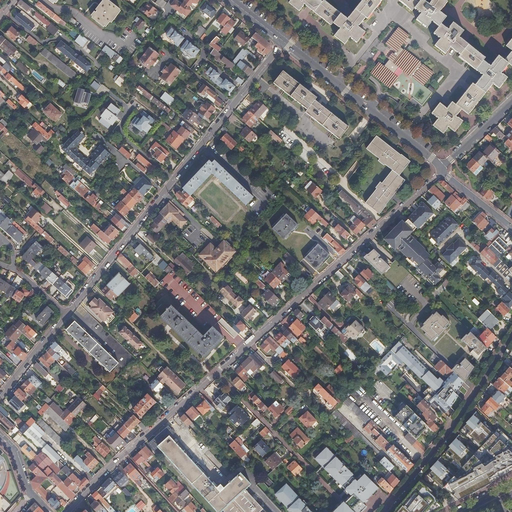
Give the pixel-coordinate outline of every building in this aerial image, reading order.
[(30,7),(21,0),(20,0),(19,1),(18,3),(27,11),(30,7)] [(91,18),(105,0),(101,0),(94,9),(96,10),(95,11),(93,10),(90,15),(91,16),(90,17),(91,18)] [(120,9),(108,0),(105,0),(91,18),(103,27),(108,22),(109,23),(120,9)] [(162,8),(166,4),(160,0),(156,0),(154,2),(162,8)] [(191,5),(185,0),(182,5),(178,2),(174,8),(182,14),(187,17),(191,11),(190,7),(191,5)] [(333,23),(341,13),(324,0),(323,1),(321,0),(292,0),(290,3),(300,12),(306,5),(331,26),(333,23)] [(415,7),(420,0),(362,0),(348,19),(341,13),(333,23),(341,29),(335,37),(345,45),(351,38),(357,43),(365,32),(359,27),(366,17),(367,18),(381,0),(400,0),(413,10),(415,7)] [(501,73),(508,63),(504,60),(498,55),(490,65),(483,59),(485,57),(459,36),(463,30),(453,21),(449,27),(450,27),(448,29),(441,24),(446,16),(440,11),(448,0),(432,0),(430,4),(424,0),(420,0),(415,7),(421,13),(417,18),(427,27),(433,20),(439,26),(434,32),(441,37),(435,44),(446,53),(451,46),(461,53),(460,55),(483,74),(475,84),(485,92),(492,83),(498,88),(506,77),(501,73)] [(61,18),(39,2),(36,5),(58,22),(61,18)] [(158,10),(149,3),(145,8),(143,7),(140,10),(149,17),(152,14),(154,16),(158,10)] [(200,10),(211,18),(216,12),(205,3),(200,10)] [(51,23),(36,12),(34,15),(45,24),(46,23),(49,26),(51,23)] [(18,13),(14,18),(30,32),(35,26),(18,13)] [(217,21),(224,27),(230,19),(223,13),(217,21)] [(135,26),(140,30),(145,23),(137,18),(135,21),(137,23),(135,26)] [(223,28),(222,30),(223,31),(222,32),(226,34),(227,33),(230,35),(234,29),(231,28),(235,23),(230,19),(224,27),(223,28)] [(51,23),(49,26),(46,29),(54,36),(54,35),(59,30),(51,23)] [(198,36),(201,39),(207,31),(200,26),(194,33),(196,35),(198,36)] [(15,41),(20,34),(12,27),(7,34),(6,34),(15,41)] [(372,73),(390,88),(398,78),(394,74),(400,66),(423,85),(433,72),(401,46),(405,40),(408,42),(410,39),(408,37),(409,35),(400,27),(387,43),(396,51),(384,66),(380,63),(372,73)] [(184,39),(172,29),(167,35),(168,38),(178,46),(184,39)] [(234,39),(244,46),(245,45),(249,39),(239,32),(234,39)] [(255,32),(251,37),(258,42),(255,46),(257,48),(256,49),(260,52),(261,51),(264,54),(266,55),(271,50),(270,44),(255,32)] [(88,39),(80,33),(74,42),(82,48),(88,39)] [(17,49),(2,36),(0,37),(0,46),(11,56),(17,49)] [(37,42),(30,36),(27,39),(34,46),(37,42)] [(209,45),(210,45),(214,49),(219,52),(221,49),(223,46),(218,42),(220,40),(216,37),(209,45)] [(74,63),(82,69),(83,68),(87,63),(88,62),(79,55),(79,56),(73,51),(73,50),(61,41),(55,48),(68,58),(68,57),(74,62),(74,63)] [(187,41),(181,49),(192,57),(195,57),(200,50),(187,41)] [(91,42),(87,47),(91,51),(95,46),(91,42)] [(102,50),(103,51),(116,61),(120,56),(106,45),(102,50)] [(138,61),(149,69),(152,65),(155,67),(159,61),(157,59),(160,55),(158,53),(150,47),(138,61)] [(232,63),(235,65),(248,75),(252,70),(253,69),(245,63),(244,64),(241,62),(247,53),(255,59),(257,57),(255,56),(252,54),(248,51),(243,47),(235,58),(232,63)] [(75,80),(79,75),(78,75),(75,72),(45,48),(41,53),(71,78),(75,80)] [(214,49),(211,53),(216,57),(214,58),(219,62),(221,61),(226,65),(229,67),(232,69),(235,65),(232,63),(227,60),(218,53),(219,52),(214,49)] [(0,59),(5,64),(2,67),(7,72),(8,72),(12,67),(0,56),(0,59)] [(19,62),(16,65),(26,74),(29,71),(19,62)] [(83,68),(82,69),(86,73),(92,65),(88,62),(87,63),(83,68)] [(161,78),(170,85),(181,71),(172,64),(168,68),(166,66),(161,72),(164,74),(161,78)] [(210,79),(217,84),(221,79),(218,76),(220,75),(211,68),(208,71),(208,74),(211,77),(210,79)] [(306,111),(339,138),(349,126),(315,99),(317,97),(283,70),(274,82),(307,109),(306,111)] [(23,90),(25,88),(9,73),(5,77),(10,81),(11,80),(19,88),(20,87),(23,90)] [(221,79),(217,84),(224,90),(226,88),(229,91),(232,91),(235,87),(226,80),(225,81),(221,79)] [(94,80),(91,85),(97,90),(101,85),(94,80)] [(468,114),(485,92),(475,84),(473,82),(456,104),(452,101),(447,107),(440,102),(432,112),(438,117),(433,124),(443,133),(448,126),(454,131),(463,121),(456,115),(461,108),(468,114)] [(214,103),(219,107),(223,101),(218,97),(215,95),(216,93),(203,83),(198,91),(204,95),(207,98),(214,103)] [(149,100),(152,96),(139,86),(138,85),(136,87),(138,88),(144,93),(142,94),(149,100)] [(78,88),(74,102),(81,104),(82,102),(89,103),(91,93),(87,92),(87,90),(78,88)] [(180,103),(185,106),(186,105),(178,99),(181,95),(176,91),(172,96),(180,103)] [(161,99),(168,104),(169,101),(172,104),(175,100),(166,93),(161,99)] [(30,102),(22,95),(18,101),(25,107),(30,102)] [(168,112),(170,110),(155,98),(152,101),(155,104),(156,103),(168,112)] [(7,101),(6,102),(8,104),(15,109),(17,107),(13,104),(9,101),(8,102),(7,101)] [(259,101),(249,111),(258,119),(267,108),(259,101)] [(199,113),(207,119),(215,109),(207,102),(199,113)] [(15,109),(8,104),(6,106),(15,114),(17,112),(15,109)] [(118,109),(113,104),(102,117),(103,117),(100,122),(107,128),(111,124),(112,125),(116,120),(115,119),(116,117),(115,116),(118,113),(115,111),(118,109)] [(45,112),(56,122),(62,115),(51,105),(45,112)] [(196,128),(202,120),(188,109),(182,116),(184,118),(196,128)] [(136,117),(132,123),(142,131),(142,130),(147,133),(152,127),(150,125),(151,123),(152,124),(155,121),(144,111),(141,115),(145,118),(142,122),(136,117)] [(258,119),(249,111),(242,119),(250,127),(253,124),(255,126),(258,123),(255,121),(258,119)] [(176,148),(184,139),(177,133),(173,130),(170,128),(162,121),(161,122),(160,124),(168,131),(171,134),(166,140),(176,148)] [(190,133),(191,134),(194,130),(185,123),(183,121),(180,125),(182,127),(190,133)] [(0,131),(1,132),(3,130),(5,132),(3,134),(5,136),(9,131),(5,128),(0,123),(0,131)] [(32,126),(35,128),(48,140),(51,137),(55,133),(52,129),(48,133),(39,124),(38,125),(36,123),(32,126)] [(184,139),(185,140),(190,133),(182,127),(177,133),(184,139)] [(241,134),(250,142),(257,135),(248,127),(241,134)] [(511,143),(505,137),(504,136),(503,135),(495,127),(491,131),(493,133),(497,136),(500,139),(501,139),(504,143),(511,150),(511,143)] [(37,144),(34,147),(38,151),(43,146),(39,143),(42,139),(46,142),(48,140),(35,128),(28,136),(37,144)] [(283,142),(277,136),(271,130),(268,133),(280,144),(281,142),(282,143),(283,142)] [(110,154),(101,146),(99,149),(98,149),(93,155),(91,158),(93,160),(93,161),(91,163),(90,163),(89,164),(86,161),(87,160),(77,151),(76,152),(73,149),(74,148),(73,147),(75,145),(76,144),(77,145),(80,141),(81,142),(85,137),(79,131),(75,136),(74,135),(71,139),(70,139),(69,139),(66,143),(64,145),(65,146),(63,148),(61,149),(67,155),(83,170),(84,169),(90,175),(91,174),(93,171),(93,172),(95,170),(99,166),(110,154)] [(223,142),(221,144),(224,147),(226,144),(231,149),(237,144),(226,134),(221,140),(223,142)] [(249,143),(250,142),(241,134),(240,135),(249,143)] [(365,202),(379,214),(386,205),(385,204),(405,180),(399,175),(410,161),(401,154),(401,155),(377,135),(366,148),(379,158),(378,160),(384,165),(385,164),(392,170),(382,183),(380,181),(375,187),(376,188),(365,202)] [(119,150),(128,159),(132,155),(122,147),(116,142),(114,146),(119,150)] [(156,152),(152,156),(160,163),(166,156),(169,153),(156,142),(150,148),(156,152)] [(488,159),(490,162),(499,152),(491,144),(482,154),(488,159)] [(481,166),(488,159),(482,154),(480,151),(473,159),(480,165),(481,166)] [(150,169),(153,166),(139,154),(138,156),(137,157),(150,169)] [(466,167),(473,173),(480,165),(473,159),(466,167)] [(18,170),(19,169),(10,160),(8,162),(18,170)] [(209,160),(183,188),(185,190),(190,195),(213,172),(247,204),(253,197),(214,160),(212,163),(209,160)] [(291,166),(296,170),(300,166),(295,162),(291,166)] [(140,169),(145,173),(144,172),(146,170),(138,163),(136,165),(140,169)] [(473,173),(476,176),(483,168),(481,166),(480,165),(473,173)] [(62,179),(93,207),(94,206),(96,203),(94,201),(97,198),(93,195),(91,197),(87,194),(89,191),(85,188),(83,191),(80,187),(82,185),(78,181),(76,184),(72,180),(74,178),(71,175),(71,174),(74,171),(70,167),(64,174),(64,173),(63,174),(65,176),(62,179)] [(32,188),(33,187),(36,190),(33,192),(38,197),(40,194),(42,195),(45,192),(40,188),(37,185),(19,169),(18,170),(15,173),(32,188)] [(147,175),(156,183),(159,180),(149,172),(147,175)] [(134,188),(143,195),(145,193),(146,193),(149,189),(151,185),(142,177),(134,187),(134,188)] [(269,189),(275,194),(280,188),(278,186),(283,181),(279,178),(275,183),(272,186),(269,189)] [(321,190),(313,183),(311,181),(310,181),(305,187),(305,188),(307,189),(306,190),(316,198),(319,194),(318,193),(321,190)] [(438,181),(437,182),(452,195),(463,205),(466,202),(467,200),(463,197),(460,200),(453,193),(455,192),(446,185),(447,184),(443,181),(438,181)] [(434,185),(428,190),(434,196),(440,202),(445,198),(434,185)] [(487,200),(493,192),(485,185),(477,193),(487,200)] [(137,202),(139,203),(142,199),(144,200),(146,198),(143,196),(143,195),(134,188),(129,194),(137,202)] [(125,198),(134,206),(137,202),(129,194),(123,189),(122,191),(123,192),(123,193),(126,196),(125,198)] [(190,195),(185,190),(182,193),(180,191),(175,196),(186,206),(194,199),(190,195)] [(363,222),(370,228),(374,224),(377,222),(342,190),(338,194),(359,212),(358,213),(359,214),(360,213),(365,218),(364,219),(365,220),(363,222)] [(67,200),(57,191),(55,193),(60,197),(58,199),(67,207),(70,204),(66,201),(67,200)] [(463,205),(452,195),(444,203),(457,215),(461,211),(459,209),(461,207),(463,205)] [(434,196),(427,202),(435,209),(441,203),(440,202),(434,196)] [(121,202),(130,210),(134,206),(125,198),(121,202)] [(114,208),(123,216),(130,210),(121,202),(120,201),(114,208)] [(169,201),(168,202),(172,206),(179,213),(178,213),(182,218),(185,215),(169,201)] [(159,215),(167,222),(168,224),(172,219),(180,227),(186,221),(182,218),(178,213),(179,213),(172,206),(168,202),(167,203),(166,205),(167,206),(158,214),(159,215)] [(461,211),(462,212),(464,210),(469,205),(466,202),(463,205),(461,207),(459,209),(461,211)] [(407,219),(408,220),(416,228),(417,229),(433,213),(422,203),(419,206),(412,214),(407,219)] [(44,204),(39,209),(47,216),(52,211),(44,204)] [(95,207),(101,213),(103,211),(101,210),(99,208),(101,206),(100,206),(98,204),(95,207)] [(326,226),(329,224),(311,208),(308,205),(304,210),(307,213),(314,220),(317,218),(326,226)] [(43,217),(32,207),(30,210),(41,220),(43,217)] [(41,220),(30,210),(26,214),(27,216),(37,224),(41,220)] [(482,212),(473,222),(477,226),(484,219),(483,219),(487,215),(482,212)] [(126,228),(128,229),(129,227),(131,225),(126,222),(116,214),(114,217),(124,225),(124,226),(126,227),(126,228)] [(167,222),(159,215),(158,217),(157,218),(153,221),(154,222),(150,227),(155,232),(158,228),(160,230),(161,229),(167,222)] [(273,230),(284,240),(298,225),(287,215),(273,230)] [(349,220),(352,222),(352,225),(351,225),(349,228),(356,234),(364,225),(354,215),(349,220)] [(5,218),(0,223),(0,226),(5,231),(11,224),(8,221),(10,219),(7,216),(5,218)] [(24,219),(51,243),(54,240),(45,231),(44,230),(42,229),(37,224),(27,216),(24,219)] [(120,229),(121,230),(124,226),(124,225),(114,217),(110,221),(120,229)] [(450,217),(446,221),(451,225),(452,226),(455,229),(458,225),(450,217)] [(208,228),(212,224),(206,218),(202,222),(208,228)] [(332,227),(345,239),(350,234),(336,222),(333,219),(329,224),(332,227)] [(484,219),(477,226),(481,230),(488,223),(484,219)] [(496,223),(491,219),(489,221),(491,223),(487,228),(490,230),(490,229),(496,223)] [(402,221),(389,234),(421,265),(426,259),(429,256),(424,251),(425,250),(409,235),(416,228),(408,220),(404,224),(402,221)] [(451,225),(446,221),(443,224),(442,223),(436,229),(437,230),(430,237),(438,245),(445,238),(446,239),(452,233),(451,232),(455,229),(452,226),(451,225)] [(105,233),(112,240),(119,232),(112,225),(109,223),(102,232),(105,233)] [(11,224),(5,231),(12,236),(18,230),(11,224)] [(108,244),(112,240),(105,233),(102,232),(98,227),(96,226),(94,224),(90,228),(108,244)] [(18,230),(12,236),(18,242),(27,233),(22,228),(19,231),(18,230)] [(490,230),(486,234),(485,235),(491,240),(498,233),(495,230),(493,232),(490,229),(490,230)] [(335,250),(341,255),(343,253),(346,250),(327,233),(322,238),(324,240),(326,238),(337,248),(335,250)] [(147,237),(153,243),(156,240),(150,234),(147,237)] [(421,265),(389,234),(384,239),(394,250),(397,247),(407,257),(405,259),(411,264),(414,261),(419,266),(416,269),(432,285),(434,284),(435,285),(440,279),(438,277),(445,270),(441,266),(444,263),(441,260),(434,267),(426,259),(421,265)] [(87,236),(80,245),(89,253),(97,245),(87,236)] [(511,266),(509,269),(498,258),(505,252),(506,250),(511,245),(511,244),(511,243),(511,241),(511,240),(507,244),(499,237),(494,242),(492,243),(488,248),(486,246),(480,253),(505,277),(510,272),(511,273),(511,266)] [(223,240),(224,241),(236,252),(233,255),(229,259),(230,260),(234,256),(238,252),(225,239),(223,240)] [(453,244),(452,243),(446,249),(447,250),(442,256),(450,264),(455,258),(467,247),(459,239),(453,244)] [(37,241),(28,251),(34,256),(40,250),(42,251),(45,248),(37,241)] [(209,265),(213,268),(214,268),(218,271),(225,263),(226,264),(230,260),(229,259),(233,255),(236,252),(224,241),(221,244),(216,249),(212,244),(201,255),(201,256),(210,264),(209,265)] [(470,244),(480,253),(486,246),(488,248),(492,243),(490,242),(486,246),(484,244),(480,249),(476,245),(476,246),(472,242),(470,244)] [(139,243),(132,251),(142,261),(145,258),(148,261),(153,257),(139,243)] [(69,253),(59,244),(58,245),(60,247),(58,249),(66,256),(69,253)] [(200,255),(201,256),(201,255),(212,244),(211,244),(200,254),(200,255)] [(304,259),(315,270),(330,255),(318,244),(304,259)] [(365,259),(381,275),(389,267),(381,258),(380,259),(379,260),(377,258),(380,256),(373,249),(367,255),(369,256),(365,259)] [(34,256),(28,251),(22,257),(37,270),(42,264),(43,264),(39,261),(34,256)] [(301,270),(303,267),(287,251),(283,255),(301,270)] [(191,268),(194,265),(187,258),(182,253),(178,256),(174,261),(179,266),(188,274),(192,270),(191,268)] [(131,275),(133,277),(139,271),(137,270),(137,269),(136,269),(135,267),(131,264),(121,254),(119,256),(118,258),(129,268),(126,271),(128,272),(131,275)] [(85,256),(84,258),(92,265),(93,263),(85,256)] [(511,293),(511,294),(502,285),(505,283),(493,271),(490,274),(479,263),(482,260),(478,256),(475,259),(471,262),(472,262),(469,265),(485,280),(487,277),(499,289),(496,291),(506,300),(503,303),(509,309),(511,305),(511,293)] [(92,265),(84,258),(83,259),(84,261),(81,264),(89,271),(92,268),(90,266),(92,265)] [(169,273),(172,269),(168,265),(161,258),(158,262),(169,273)] [(168,264),(174,270),(177,268),(170,262),(168,264)] [(281,281),(282,282),(287,277),(289,278),(291,275),(283,267),(284,266),(280,262),(273,268),(275,270),(272,273),(281,281)] [(213,269),(217,273),(226,264),(225,263),(218,271),(214,268),(213,268),(213,269)] [(37,270),(37,271),(42,276),(41,277),(43,279),(45,277),(46,279),(52,273),(42,264),(37,270)] [(89,271),(81,264),(78,267),(86,274),(89,271)] [(140,273),(155,287),(161,281),(160,279),(158,281),(156,279),(154,280),(139,265),(136,269),(137,269),(137,270),(139,271),(140,273)] [(352,273),(355,270),(350,265),(347,268),(352,273)] [(265,279),(272,272),(267,268),(261,275),(265,279)] [(368,280),(373,275),(367,268),(364,271),(360,274),(368,280)] [(245,283),(247,279),(237,271),(235,275),(245,283)] [(338,271),(335,274),(340,279),(343,276),(338,271)] [(281,281),(272,273),(272,272),(265,279),(274,288),(281,281)] [(46,279),(53,285),(58,278),(52,273),(46,279)] [(118,273),(106,285),(108,287),(117,295),(118,296),(130,284),(118,273)] [(354,282),(359,287),(365,282),(358,275),(355,279),(356,280),(354,282)] [(53,285),(59,290),(64,284),(58,278),(53,285)] [(263,288),(265,285),(258,279),(256,281),(263,288)] [(10,286),(3,281),(0,286),(0,288),(6,293),(10,286)] [(64,284),(59,290),(65,296),(67,297),(73,291),(71,290),(64,284)] [(219,290),(236,306),(243,300),(227,285),(224,287),(222,287),(219,290)] [(6,293),(13,297),(17,290),(10,286),(6,293)] [(342,296),(348,302),(356,294),(361,298),(364,296),(360,293),(357,289),(356,289),(354,291),(348,286),(339,294),(342,296)] [(117,295),(108,287),(103,292),(111,300),(112,299),(115,296),(117,298),(119,297),(118,296),(117,295)] [(273,306),(279,299),(267,287),(266,289),(267,290),(262,295),(273,306)] [(430,293),(435,298),(440,293),(439,292),(436,289),(435,288),(430,293)] [(32,300),(37,294),(31,289),(28,293),(23,289),(20,292),(17,290),(13,297),(20,302),(24,295),(26,296),(32,300)] [(317,303),(324,310),(328,306),(332,310),(339,302),(329,292),(318,303),(317,303)] [(345,305),(347,303),(348,302),(342,296),(339,299),(345,305)] [(253,305),(256,302),(251,297),(248,300),(253,305)] [(97,301),(96,300),(94,298),(89,303),(91,305),(92,306),(90,308),(104,322),(106,320),(109,323),(115,317),(112,314),(113,312),(99,299),(97,301)] [(503,303),(502,302),(496,308),(493,310),(497,314),(499,316),(501,313),(504,315),(510,309),(509,309),(503,303)] [(351,311),(363,322),(365,320),(358,312),(357,313),(347,303),(345,305),(346,306),(351,311)] [(239,314),(247,322),(257,311),(249,304),(239,314)] [(173,327),(203,356),(210,350),(213,347),(223,337),(212,326),(203,336),(171,305),(161,315),(169,323),(173,327)] [(41,313),(48,319),(53,312),(47,307),(41,313)] [(293,314),(299,319),(300,321),(302,319),(300,317),(303,315),(297,309),(294,312),(293,311),(291,312),(293,314)] [(487,328),(489,329),(498,320),(487,310),(478,319),(487,328)] [(128,319),(131,322),(138,315),(134,312),(133,311),(132,312),(133,313),(128,319)] [(429,321),(440,332),(450,322),(443,315),(441,316),(436,311),(428,320),(429,321)] [(42,325),(48,319),(41,313),(37,317),(36,319),(42,325)] [(344,343),(344,342),(347,339),(340,332),(330,323),(322,315),(319,318),(316,315),(315,316),(314,317),(313,316),(312,315),(309,319),(311,320),(311,321),(310,322),(309,322),(308,323),(316,331),(316,330),(317,331),(319,329),(321,330),(324,327),(323,326),(325,324),(344,343)] [(300,324),(302,322),(300,321),(299,319),(297,321),(297,320),(289,327),(297,335),(304,327),(300,324)] [(242,331),(247,326),(240,320),(235,325),(241,330),(242,331)] [(340,332),(347,339),(350,336),(353,338),(356,335),(356,336),(363,329),(355,320),(351,324),(350,324),(346,327),(345,326),(340,332)] [(428,320),(421,327),(422,328),(429,321),(428,320)] [(22,333),(31,341),(34,337),(35,339),(38,335),(37,334),(27,326),(26,327),(20,321),(14,326),(22,333)] [(66,330),(109,372),(118,362),(74,321),(66,330)] [(432,341),(440,332),(429,321),(422,328),(421,327),(420,328),(425,333),(424,334),(432,341)] [(229,324),(238,333),(241,330),(235,325),(235,326),(231,322),(229,324)] [(294,336),(282,325),(280,328),(284,333),(283,334),(290,340),(294,336)] [(5,335),(7,336),(13,342),(22,333),(14,326),(5,335)] [(119,333),(127,340),(129,342),(137,350),(143,344),(125,326),(119,333)] [(482,333),(491,342),(496,336),(489,329),(487,328),(482,333)] [(405,335),(399,341),(428,370),(436,361),(432,358),(433,357),(428,352),(430,349),(410,330),(405,335)] [(473,357),(477,361),(483,353),(481,352),(485,347),(477,339),(469,331),(462,340),(470,348),(471,348),(472,347),(473,348),(469,352),(473,357)] [(287,338),(280,332),(274,338),(281,344),(284,348),(290,341),(287,338)] [(485,347),(486,347),(491,342),(482,333),(477,339),(485,347)] [(119,347),(119,341),(113,341),(113,335),(107,335),(108,347),(115,346),(115,354),(125,354),(125,346),(119,347)] [(14,352),(23,360),(28,355),(13,342),(7,336),(5,338),(17,349),(14,352)] [(287,354),(271,337),(269,339),(268,338),(264,342),(265,343),(261,347),(264,350),(268,346),(270,348),(274,352),(275,350),(283,358),(287,354)] [(399,341),(391,349),(403,362),(429,386),(450,407),(458,395),(454,392),(457,388),(457,389),(463,382),(451,370),(430,349),(428,352),(433,357),(432,358),(436,361),(438,363),(435,367),(443,375),(446,371),(447,372),(447,373),(447,374),(449,376),(446,378),(443,381),(439,377),(437,379),(428,370),(399,341)] [(55,342),(50,347),(61,357),(66,352),(55,342)] [(57,361),(61,357),(50,347),(46,351),(48,352),(48,353),(55,360),(57,361)] [(403,362),(391,349),(375,366),(381,372),(385,376),(391,370),(390,369),(396,363),(400,368),(401,367),(400,365),(403,362)] [(12,367),(14,364),(0,350),(0,365),(4,360),(12,367)] [(40,360),(48,368),(49,367),(55,360),(48,353),(44,356),(40,360)] [(254,357),(253,355),(249,359),(254,364),(257,367),(260,370),(266,363),(257,354),(254,357)] [(249,359),(248,358),(244,362),(241,366),(246,372),(247,372),(248,373),(251,371),(252,372),(257,367),(254,364),(249,359)] [(451,370),(463,382),(474,367),(469,362),(465,358),(458,365),(457,364),(456,364),(451,370)] [(54,380),(58,376),(49,367),(48,368),(40,360),(38,363),(51,376),(54,380)] [(288,360),(282,366),(285,369),(286,369),(291,374),(290,374),(293,377),(299,371),(288,360)] [(68,372),(72,376),(76,371),(67,362),(62,367),(68,372)] [(37,363),(34,366),(34,367),(45,378),(48,375),(50,377),(51,376),(38,363),(37,363)] [(64,376),(68,372),(62,367),(59,363),(55,367),(64,376)] [(343,369),(345,367),(341,364),(334,371),(338,375),(343,369)] [(246,372),(241,366),(236,371),(237,372),(236,373),(245,382),(248,378),(244,374),(247,372),(246,372)] [(381,372),(375,366),(371,371),(377,376),(381,372)] [(156,379),(162,385),(165,382),(177,394),(180,390),(181,388),(182,388),(186,385),(167,367),(164,369),(162,367),(159,369),(161,372),(158,376),(159,377),(156,379)] [(511,388),(511,382),(509,380),(511,376),(511,369),(509,367),(500,377),(511,388)] [(284,381),(274,371),(271,374),(281,384),(284,381)] [(54,380),(60,385),(64,389),(67,386),(68,385),(58,376),(54,380)] [(245,385),(237,377),(232,382),(240,390),(245,385)] [(493,385),(498,390),(506,396),(506,397),(511,389),(511,388),(500,377),(493,385)] [(158,394),(164,387),(162,385),(156,379),(155,378),(149,385),(158,394)] [(28,380),(21,387),(30,396),(34,392),(31,390),(34,386),(28,380)] [(324,389),(337,403),(339,404),(340,405),(342,404),(333,394),(336,391),(329,384),(324,389)] [(60,385),(56,390),(59,394),(64,389),(60,385)] [(324,389),(319,385),(314,390),(314,393),(315,394),(317,394),(318,393),(328,402),(326,403),(327,406),(330,409),(332,408),(337,403),(324,389)] [(450,407),(429,386),(422,392),(426,396),(423,399),(430,405),(432,402),(437,406),(438,406),(440,409),(444,413),(450,407)] [(20,389),(15,394),(22,401),(27,396),(20,389)] [(498,390),(491,397),(498,404),(501,401),(501,402),(503,402),(504,401),(504,400),(503,399),(506,396),(498,390)] [(11,391),(8,394),(13,398),(9,403),(20,414),(27,406),(27,405),(25,404),(22,401),(15,394),(11,391)] [(246,397),(249,400),(251,398),(255,394),(252,391),(246,397)] [(141,401),(149,408),(153,405),(154,405),(155,403),(155,402),(156,401),(148,393),(147,394),(141,401)] [(220,396),(216,400),(213,402),(221,410),(222,411),(225,408),(224,407),(228,404),(226,403),(230,399),(225,394),(221,397),(220,396)] [(251,398),(257,405),(261,401),(255,394),(251,398)] [(43,400),(46,403),(49,406),(53,402),(47,397),(46,397),(46,396),(43,400)] [(196,407),(203,415),(209,409),(212,412),(214,410),(214,409),(202,396),(201,397),(204,400),(196,407)] [(407,471),(413,464),(393,444),(392,445),(379,433),(380,432),(376,428),(378,426),(348,397),(348,398),(343,403),(366,425),(363,428),(369,434),(371,431),(378,438),(375,440),(407,471)] [(491,397),(486,403),(493,409),(496,412),(497,411),(496,410),(499,406),(498,406),(499,405),(498,404),(491,397)] [(75,416),(86,404),(81,400),(79,398),(68,410),(70,412),(73,415),(75,416)] [(430,405),(423,399),(420,402),(416,406),(423,412),(433,421),(437,418),(427,408),(430,405)] [(276,400),(275,401),(268,408),(267,408),(275,417),(284,409),(276,400)] [(141,417),(149,408),(141,401),(138,403),(137,402),(135,405),(136,406),(133,409),(141,417)] [(261,401),(257,405),(264,412),(267,408),(268,408),(261,401)] [(425,423),(403,401),(390,414),(401,424),(409,432),(416,439),(428,426),(425,423)] [(49,407),(63,420),(70,412),(68,410),(67,409),(64,412),(53,402),(49,406),(49,407)] [(289,415),(297,407),(293,403),(285,411),(289,415)] [(493,409),(486,403),(481,409),(489,416),(492,412),(491,411),(493,409)] [(39,414),(40,416),(45,411),(45,410),(42,407),(40,405),(37,407),(41,411),(39,413),(40,413),(39,414)] [(228,419),(234,425),(237,423),(240,425),(241,427),(250,418),(237,405),(228,414),(231,416),(228,419)] [(0,406),(0,412),(6,418),(9,415),(0,406)] [(72,433),(74,431),(70,427),(68,425),(63,420),(49,407),(45,410),(45,411),(65,431),(66,431),(66,432),(67,431),(67,430),(68,429),(72,433)] [(193,419),(199,414),(192,407),(186,412),(193,419)] [(209,409),(203,415),(205,418),(212,412),(209,409)] [(359,433),(336,410),(332,415),(352,435),(354,437),(356,439),(359,437),(377,455),(379,452),(359,432),(359,433)] [(302,415),(298,418),(308,428),(316,421),(307,411),(303,415),(302,415)] [(6,418),(0,412),(0,422),(10,432),(15,426),(6,418)] [(68,425),(76,417),(75,416),(73,415),(70,412),(63,420),(68,425)] [(435,432),(439,428),(433,421),(423,412),(421,414),(425,418),(428,419),(425,423),(428,426),(435,432)] [(179,419),(186,426),(189,423),(190,425),(191,423),(192,422),(184,414),(179,419)] [(432,470),(428,475),(442,488),(444,486),(459,500),(511,471),(511,439),(510,438),(498,427),(493,433),(473,414),(466,422),(467,423),(462,428),(481,446),(473,454),(456,438),(448,445),(450,446),(445,452),(462,467),(454,475),(437,460),(430,468),(432,470)] [(124,425),(130,431),(140,421),(133,415),(132,416),(124,425)] [(19,431),(23,434),(30,427),(26,424),(25,423),(19,418),(18,417),(15,420),(23,427),(19,431)] [(34,422),(45,432),(63,449),(67,444),(39,417),(35,421),(34,422)] [(30,427),(34,422),(35,421),(32,418),(29,420),(28,419),(26,420),(28,422),(26,424),(30,427)] [(259,421),(257,418),(251,424),(254,427),(260,422),(259,421)] [(41,451),(47,444),(40,438),(45,432),(34,422),(30,427),(23,434),(41,451)] [(124,437),(130,431),(124,425),(117,432),(124,437)] [(265,511),(244,489),(250,484),(240,473),(220,491),(169,436),(174,431),(169,425),(148,444),(154,450),(158,446),(218,511),(219,511),(221,511),(222,511),(265,511)] [(263,437),(270,431),(266,427),(265,427),(259,432),(263,437)] [(294,439),(293,440),(301,448),(309,440),(297,428),(290,435),(294,439)] [(114,448),(120,442),(123,439),(114,431),(109,436),(106,433),(102,437),(114,448)] [(422,454),(426,448),(416,439),(409,432),(404,437),(422,454)] [(94,450),(96,452),(97,450),(104,456),(110,450),(99,439),(95,435),(92,438),(96,442),(94,445),(96,447),(94,450)] [(354,437),(352,435),(347,439),(345,442),(347,444),(354,437)] [(261,439),(252,447),(255,451),(256,450),(262,455),(269,449),(261,439)] [(239,445),(242,443),(241,442),(238,444),(234,440),(228,445),(234,451),(239,445)] [(49,476),(53,472),(37,456),(38,456),(26,445),(25,444),(21,449),(21,450),(22,451),(28,457),(34,463),(48,477),(49,476)] [(53,462),(59,468),(65,462),(47,444),(41,451),(42,452),(53,462)] [(239,445),(234,451),(240,458),(246,453),(239,445)] [(153,453),(146,446),(138,453),(144,459),(145,460),(153,453)] [(312,511),(286,484),(275,494),(291,511),(360,511),(367,506),(363,503),(379,488),(365,473),(360,479),(361,480),(359,482),(353,476),(354,475),(326,447),(314,458),(350,495),(342,503),(332,511),(312,511)] [(74,460),(88,473),(99,462),(88,451),(86,453),(87,454),(86,455),(88,458),(84,462),(79,458),(76,457),(74,460)] [(37,456),(53,472),(55,470),(49,465),(53,462),(42,452),(38,456),(37,456)] [(144,459),(138,453),(133,458),(138,464),(144,459)] [(246,453),(240,458),(243,461),(249,456),(246,453)] [(281,461),(282,461),(274,453),(265,461),(273,469),(281,461)] [(379,461),(389,471),(394,466),(384,457),(379,461)] [(294,461),(287,467),(295,476),(302,469),(294,461)] [(56,475),(61,470),(59,468),(53,462),(49,465),(55,470),(53,472),(56,475)] [(40,485),(48,477),(34,463),(28,468),(37,476),(32,482),(34,489),(35,490),(40,485)] [(142,476),(130,463),(123,469),(139,486),(142,483),(138,479),(142,476)] [(67,473),(69,471),(70,470),(69,470),(65,466),(61,470),(64,473),(66,475),(67,473)] [(164,474),(156,466),(153,468),(150,472),(157,480),(164,474)] [(70,473),(69,474),(67,476),(68,477),(77,486),(81,489),(89,481),(84,476),(82,477),(81,478),(83,479),(81,481),(74,474),(75,473),(73,472),(72,473),(71,472),(70,470),(69,471),(70,473)] [(66,484),(63,482),(60,478),(56,475),(53,472),(49,476),(72,499),(76,494),(72,491),(66,484)] [(113,479),(120,486),(128,478),(122,472),(113,479)] [(397,484),(399,481),(390,472),(389,473),(391,475),(386,481),(393,488),(397,484)] [(77,486),(68,477),(63,482),(66,484),(72,491),(77,486)] [(117,485),(110,477),(96,491),(97,491),(103,498),(108,493),(110,495),(118,488),(116,486),(117,485)] [(392,490),(393,488),(386,481),(382,477),(377,482),(381,486),(382,485),(390,493),(392,490)] [(178,487),(175,484),(171,479),(165,485),(172,493),(178,487)] [(392,511),(435,511),(444,507),(431,495),(433,493),(419,481),(392,511)] [(64,508),(67,504),(63,499),(61,500),(58,497),(57,498),(53,494),(51,496),(40,485),(35,490),(49,504),(51,505),(51,506),(55,509),(60,504),(64,508)] [(124,488),(122,491),(128,498),(131,495),(124,488)] [(168,498),(172,502),(174,499),(186,489),(184,488),(180,491),(181,492),(179,493),(177,490),(168,498)] [(186,489),(174,499),(181,507),(186,503),(183,500),(189,494),(191,497),(192,496),(186,489)] [(97,491),(92,496),(96,500),(98,498),(110,511),(115,511),(116,511),(103,498),(97,491)] [(96,500),(90,505),(96,511),(106,511),(105,510),(103,508),(96,500)] [(141,500),(136,505),(140,510),(146,505),(141,500)] [(190,502),(184,508),(187,511),(191,511),(196,508),(190,502)] [(33,511),(38,507),(35,503),(27,510),(29,511),(33,511)]
